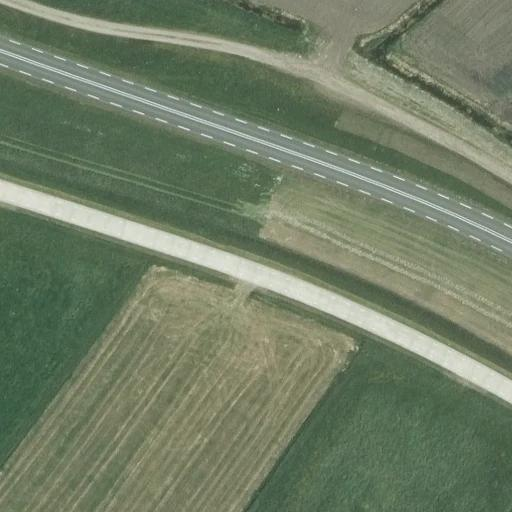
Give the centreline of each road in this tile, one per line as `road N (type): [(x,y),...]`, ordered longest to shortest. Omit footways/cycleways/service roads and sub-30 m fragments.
road 1 (unclassified): [(511,393),(312,295),(0,191)]
road 2 (primary): [(511,242),(378,184),(0,51)]
road 3 (track): [(511,175),(301,66),(13,0)]
